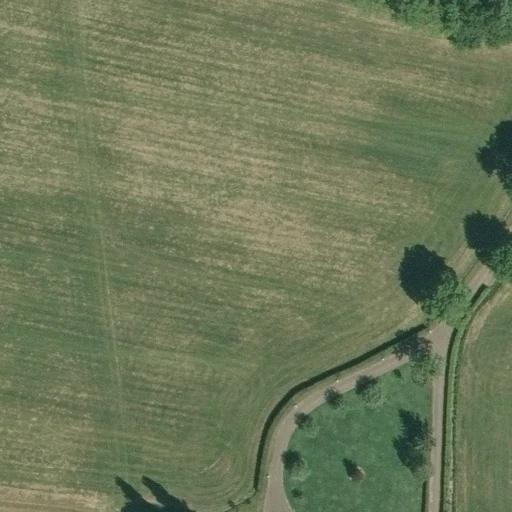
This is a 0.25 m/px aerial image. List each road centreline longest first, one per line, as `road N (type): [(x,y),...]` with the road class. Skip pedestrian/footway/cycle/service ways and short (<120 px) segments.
road 1 (unknown): [(434,511),(447,336),(300,406),(277,448),(271,511)]
road 2 (unknown): [(447,336),(511,225)]
